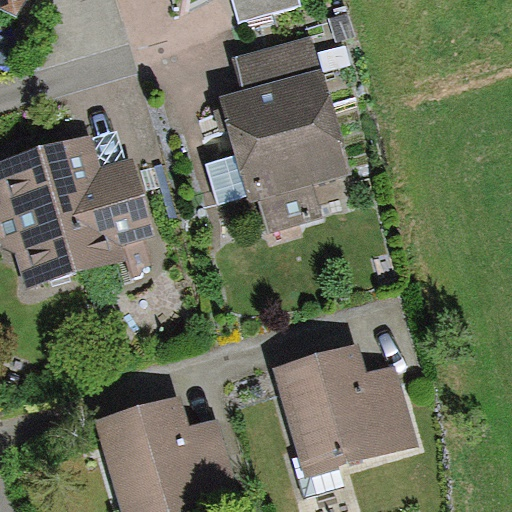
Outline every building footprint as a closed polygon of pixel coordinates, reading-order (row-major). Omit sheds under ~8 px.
[(0,0),(0,23),(18,0),(0,0)] [(298,0),(231,0),(239,24),(300,6),(298,0)] [(246,105),(220,114),(256,219),(355,186),(309,51),(236,76),(246,105)] [(101,146),(0,174),(0,186),(33,301),(153,267),(127,177),(112,182),(101,146)] [(387,345),(270,383),(306,492),(423,454),(387,345)] [(174,414),(92,437),(113,511),(238,511),(242,511),(218,426),(180,437),(174,414)]
